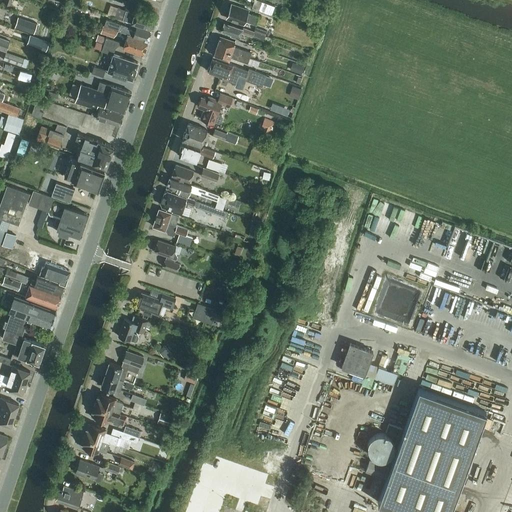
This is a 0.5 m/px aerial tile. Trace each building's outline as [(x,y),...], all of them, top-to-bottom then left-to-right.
[(274,6),(259,0),(254,0),(252,7),(271,14),(274,6)] [(256,24),(258,16),(247,13),(248,10),(239,7),(239,9),(231,6),(228,14),(230,14),(229,19),(244,24),(245,20),(256,24)] [(134,13),(120,8),(117,7),(114,17),(151,29),(155,17),(135,10),(134,13)] [(37,23),(18,17),(15,27),(34,33),(37,23)] [(106,19),(104,25),(128,34),(133,36),(148,41),(150,34),(152,34),(153,32),(137,26),(135,31),(127,28),(127,26),(106,19)] [(265,35),(266,35),(254,31),(254,32),(243,28),(243,29),(224,23),(221,31),(231,34),(230,36),(239,39),(241,33),(270,42),(272,38),(265,35)] [(113,37),(118,31),(103,25),(100,33),(113,37)] [(43,46),(45,37),(28,34),(26,43),(43,46)] [(105,37),(98,34),(96,41),(103,43),(105,37)] [(128,34),(125,41),(123,48),(144,55),(148,41),(133,36),(128,34)] [(0,49),(6,52),(10,41),(0,37),(0,49)] [(122,42),(106,37),(104,44),(115,48),(119,45),(121,46),(122,42)] [(220,37),(217,46),(249,57),(251,52),(236,47),(235,48),(233,47),(235,42),(220,37)] [(113,54),(115,48),(104,44),(101,51),(113,55),(107,71),(132,79),(138,62),(113,54)] [(249,57),(217,46),(213,56),(228,61),(230,55),(232,56),(232,57),(247,63),(249,57)] [(21,66),(24,58),(6,52),(3,59),(21,66)] [(235,83),(239,74),(246,76),(245,80),(262,86),(266,74),(249,68),(248,70),(213,57),(208,71),(227,78),(226,80),(235,83)] [(301,73),(304,66),(293,62),(290,69),(301,73)] [(103,77),(105,70),(94,66),(91,73),(103,77)] [(125,112),(132,92),(100,81),(97,89),(81,84),(75,101),(97,108),(99,103),(125,112)] [(302,92),(294,89),(291,97),(299,100),(302,92)] [(218,113),(221,104),(229,106),(233,97),(221,92),(218,99),(209,96),(208,98),(201,96),(198,106),(204,108),(201,118),(214,123),(215,122),(219,123),(221,122),(223,117),(222,114),(218,113)] [(0,100),(0,109),(18,116),(21,108),(2,101),(0,100)] [(40,111),(42,103),(36,101),(31,114),(42,118),(44,112),(40,111)] [(92,112),(91,115),(120,125),(124,114),(101,105),(98,114),(92,112)] [(248,112),(256,115),(258,109),(250,106),(248,112)] [(206,139),(209,131),(207,131),(207,129),(189,123),(183,139),(201,146),(204,138),(206,139)] [(59,150),(67,127),(57,124),(55,130),(41,126),(36,140),(47,144),(46,146),(59,150)] [(227,133),(215,128),(212,135),(236,144),(239,136),(227,131),(227,133)] [(0,156),(7,159),(16,134),(8,131),(4,144),(1,143),(0,147),(0,156)] [(78,155),(78,157),(107,167),(110,158),(109,158),(113,146),(79,134),(77,138),(83,140),(81,148),(79,147),(76,154),(78,155)] [(213,156),(215,151),(203,147),(202,148),(184,142),(183,143),(180,144),(179,148),(181,150),(179,155),(196,161),(199,152),(213,156)] [(98,188),(104,169),(71,158),(64,177),(98,188)] [(222,163),(209,159),(206,167),(219,171),(222,163)] [(190,182),(194,170),(176,164),(172,176),(190,182)] [(219,173),(203,167),(200,175),(216,181),(219,173)] [(205,190),(205,189),(192,185),(170,177),(166,186),(179,191),(178,192),(188,196),(190,190),(217,200),(219,195),(205,190)] [(75,189),(56,182),(51,195),(70,202),(75,189)] [(19,224),(30,193),(7,184),(0,204),(0,243),(2,244),(2,243),(7,245),(9,239),(4,237),(10,221),(19,224)] [(28,204),(37,207),(42,193),(33,190),(28,204)] [(181,214),(185,203),(193,205),(195,200),(168,190),(165,192),(161,202),(162,206),(169,209),(170,207),(173,208),(172,209),(173,209),(172,211),(181,214)] [(52,203),(54,197),(42,193),(37,207),(42,209),(45,201),(52,203)] [(219,195),(217,200),(215,207),(222,209),(226,198),(219,195)] [(52,203),(45,201),(42,209),(49,212),(52,203)] [(199,202),(197,207),(216,214),(218,209),(199,202)] [(65,207),(60,219),(82,226),(87,214),(65,207)] [(176,225),(177,221),(179,215),(159,209),(153,226),(167,231),(168,233),(174,235),(175,231),(180,233),(177,242),(189,246),(192,237),(186,235),(187,229),(176,225)] [(82,226),(60,219),(57,218),(54,226),(58,227),(57,228),(59,229),(58,232),(67,235),(68,232),(79,235),(82,226)] [(176,253),(173,253),(176,246),(158,240),(154,251),(167,255),(165,259),(163,266),(177,271),(180,263),(174,262),(175,259),(176,260),(177,256),(176,253)] [(65,284),(70,270),(47,262),(42,275),(65,284)] [(17,273),(7,269),(4,275),(15,279),(17,273)] [(21,282),(4,275),(1,283),(18,290),(21,282)] [(62,294),(66,284),(39,275),(37,281),(33,279),(31,283),(62,294)] [(26,297),(57,308),(61,296),(30,285),(26,297)] [(171,308),(175,298),(163,293),(161,299),(142,292),(137,306),(143,308),(142,311),(151,314),(152,311),(158,314),(161,305),(171,308)] [(56,310),(14,295),(8,293),(5,301),(11,303),(8,312),(51,327),(56,310)] [(217,309),(198,302),(193,317),(206,321),(212,323),(217,309)] [(150,327),(152,322),(147,321),(148,320),(134,315),(132,321),(125,318),(118,336),(135,342),(138,340),(139,337),(138,334),(133,332),(135,325),(145,329),(146,326),(150,327)] [(8,319),(4,330),(22,337),(26,325),(8,319)] [(22,337),(4,330),(2,339),(22,345),(18,355),(39,362),(45,344),(22,337)] [(364,375),(373,351),(349,342),(341,366),(364,375)] [(411,347),(409,353),(399,351),(394,368),(405,371),(408,362),(415,364),(420,350),(411,347)] [(118,378),(123,380),(125,373),(127,368),(137,372),(139,366),(140,366),(143,356),(126,350),(123,360),(121,366),(109,362),(105,375),(118,379),(118,378)] [(11,359),(0,354),(0,360),(9,364),(11,359)] [(13,365),(9,376),(26,382),(30,371),(13,365)] [(393,385),(398,371),(379,365),(374,379),(393,385)] [(184,377),(196,382),(200,372),(188,367),(184,377)] [(26,382),(9,376),(1,373),(0,375),(0,382),(6,385),(5,387),(22,393),(26,382)] [(118,379),(105,375),(101,386),(113,390),(114,390),(119,391),(123,380),(118,378),(118,379)] [(406,511),(449,511),(485,412),(419,388),(378,502),(406,511)] [(119,414),(120,413),(123,404),(123,403),(116,400),(116,399),(103,394),(101,393),(101,394),(99,394),(100,394),(99,393),(96,401),(96,400),(95,402),(97,403),(96,405),(119,414)] [(146,398),(133,394),(131,400),(144,405),(146,398)] [(1,398),(0,401),(0,409),(15,415),(19,404),(1,398)] [(119,414),(96,405),(94,404),(94,405),(94,406),(92,414),(93,414),(94,414),(93,418),(95,418),(108,423),(109,419),(116,422),(118,419),(125,421),(127,417),(119,414)] [(0,422),(11,426),(15,415),(0,409),(0,422)] [(171,428),(174,418),(161,413),(157,423),(171,428)] [(399,437),(402,428),(389,423),(386,432),(399,437)] [(85,434),(109,443),(110,442),(116,444),(117,441),(116,441),(117,438),(112,436),(112,435),(105,432),(106,429),(92,424),(91,424),(90,426),(89,426),(88,425),(85,433),(85,432),(85,434)] [(141,431),(126,426),(124,432),(139,437),(141,431)] [(139,437),(124,432),(122,437),(137,443),(139,437)] [(109,443),(85,434),(84,435),(86,435),(85,437),(84,437),(83,438),(81,445),(82,446),(82,445),(83,446),(83,448),(84,448),(98,453),(99,450),(106,453),(109,443)] [(135,461),(121,456),(118,464),(132,469),(135,461)] [(100,480),(103,474),(97,472),(99,466),(80,459),(77,466),(75,469),(77,469),(76,472),(94,479),(95,478),(100,480)] [(385,478),(389,466),(369,459),(365,471),(385,478)] [(120,466),(107,462),(105,469),(118,473),(120,466)] [(318,470),(315,478),(325,482),(328,474),(318,470)] [(77,507),(83,490),(74,487),(73,489),(64,485),(62,491),(59,490),(56,499),(77,507)]
